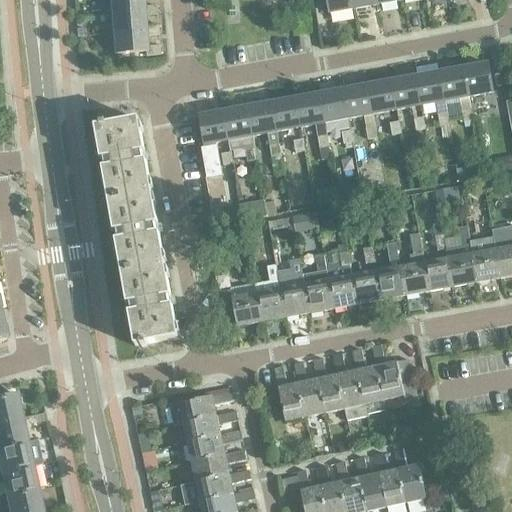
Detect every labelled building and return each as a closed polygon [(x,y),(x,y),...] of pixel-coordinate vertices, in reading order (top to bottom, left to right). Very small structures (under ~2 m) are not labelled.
[(109,0),(111,16),(155,12),(155,7),(142,8),(141,0),(109,0)] [(353,10),(351,0),(326,0),(329,14),(353,10)] [(376,0),(351,0),(353,10),(377,5),(376,0)] [(155,12),(111,16),(112,36),(157,32),(156,27),(144,28),(143,17),(156,16),(155,12)] [(157,32),(112,36),(114,56),(145,53),(145,57),(159,56),(158,47),(146,48),(145,37),(157,36),(157,32)] [(479,65),(463,68),(468,97),(479,95),(493,92),(488,64),(479,65)] [(473,121),(468,97),(463,68),(439,73),(444,101),(459,98),(463,123),(473,121)] [(447,113),(444,101),(439,73),(415,77),(420,105),(435,103),(439,127),(441,139),(451,138),(449,126),(447,113)] [(420,105),(415,77),(391,82),(396,110),(420,105)] [(391,82),(367,86),(372,114),(396,110),(391,82)] [(367,86),(343,90),(348,119),(372,114),(367,86)] [(343,90),(319,95),(324,123),(348,119),(343,90)] [(326,135),(324,123),(319,95),(295,99),(300,127),(314,125),(319,149),(321,162),(331,160),(328,147),(326,135)] [(302,139),(300,127),(295,99),(271,104),(276,132),(278,144),(292,141),(296,163),(306,161),(304,152),(302,139)] [(488,118),(508,114),(506,102),(486,106),(488,118)] [(278,144),(276,132),(271,104),(247,108),(252,136),(266,134),(270,158),(275,178),(284,176),(280,156),(278,144)] [(247,108),(223,112),(228,141),(229,140),(231,152),(244,149),(246,162),(256,160),(247,108)] [(228,141),(223,112),(198,117),(203,145),(228,141)] [(423,118),(413,119),(415,132),(425,130),(423,118)] [(398,122),(389,124),(391,136),(401,134),(398,122)] [(139,123),(97,131),(133,345),(179,336),(139,123)] [(374,126),(365,128),(367,140),(377,139),(374,126)] [(350,131),(341,132),(343,145),(353,143),(350,131)] [(230,153),(220,154),(222,166),(232,165),(230,153)] [(456,171),(457,182),(480,178),(478,167),(456,171)] [(457,189),(434,194),(437,210),(453,207),(452,203),(460,201),(457,189)] [(239,210),(241,222),(265,217),(263,205),(239,210)] [(218,226),(241,222),(239,210),(216,214),(218,226)] [(293,228),(292,219),(268,223),(269,232),(293,228)] [(452,289),(476,285),(469,245),(467,229),(458,230),(460,244),(445,248),(446,251),(446,252),(447,261),(452,289)] [(424,265),(419,236),(410,238),(413,256),(410,256),(412,267),(399,270),(404,298),(429,294),(424,265)] [(446,251),(445,248),(443,237),(435,238),(438,252),(446,251)] [(511,240),(494,244),(501,281),(511,278),(511,240)] [(501,281),(494,244),(493,244),(493,241),(469,245),(476,285),(501,281)] [(389,261),(398,260),(395,245),(387,247),(389,261)] [(262,270),(267,269),(274,267),(271,249),(258,252),(262,270)] [(365,265),(374,264),(371,250),(363,251),(365,265)] [(327,273),(334,311),(356,307),(351,279),(349,268),(350,268),(347,254),(339,256),(341,270),(327,273)] [(334,311),(327,273),(326,273),(324,258),(315,260),(318,274),(302,277),(310,315),(334,311)] [(429,294),(452,289),(447,261),(424,265),(429,294)] [(302,277),(300,263),(291,264),(294,278),(278,281),(286,320),(310,315),(302,277)] [(253,286),(261,324),(286,320),(278,281),(276,267),(274,267),(267,269),(270,283),(253,286)] [(380,302),(404,298),(399,270),(375,274),(380,302)] [(356,307),(380,302),(375,274),(351,279),(356,307)] [(237,329),(261,324),(253,286),(230,290),(230,291),(217,294),(222,320),(235,318),(237,329)] [(374,359),(376,368),(383,402),(404,398),(404,399),(416,397),(408,362),(396,364),(385,366),(381,348),(372,350),(374,359)] [(383,402),(376,368),(365,370),(361,352),(352,354),(356,372),(366,419),(368,419),(367,417),(386,413),(384,405),(383,402)] [(345,411),(347,423),(366,419),(356,372),(345,375),(341,356),(333,358),(337,377),(345,411)] [(325,415),(345,411),(337,377),(326,379),(322,360),(314,362),(318,381),(317,381),(325,415)] [(421,360),(412,362),(416,381),(425,379),(421,360)] [(298,385),(305,419),(325,415),(317,381),(307,383),(303,365),(294,367),(298,385)] [(305,419),(298,385),(287,388),(283,369),(274,371),(285,423),(305,419)] [(172,427),(215,418),(213,407),(233,403),(231,394),(168,408),(172,427)] [(0,425),(20,421),(15,396),(0,399),(0,425)] [(215,418),(172,427),(172,429),(183,426),(187,446),(220,439),(217,427),(237,422),(236,414),(215,418)] [(0,450),(26,445),(20,421),(0,425),(0,450)] [(191,465),(224,457),(222,447),(242,442),(240,434),(220,439),(187,446),(191,465)] [(350,443),(337,446),(339,455),(352,452),(350,443)] [(26,445),(0,450),(0,475),(31,469),(26,445)] [(399,471),(406,504),(426,500),(418,467),(407,469),(403,451),(395,453),(399,471)] [(224,457),(191,465),(195,484),(228,477),(226,466),(246,462),(244,453),(224,458),(224,457)] [(406,504),(399,471),(388,473),(384,455),(375,457),(379,475),(386,509),(406,504)] [(372,511),(386,509),(379,475),(368,478),(364,460),(356,461),(360,479),(366,511),(372,511)] [(366,511),(360,479),(349,482),(345,464),(336,466),(340,484),(339,484),(340,484),(346,511),(366,511)] [(346,511),(340,484),(339,484),(330,486),(326,468),(317,470),(321,488),(325,511),(346,511)] [(36,493),(31,469),(0,475),(0,478),(5,499),(36,493)] [(200,504),(233,496),(230,486),(250,481),(249,473),(228,477),(195,484),(200,504)] [(325,511),(321,488),(310,490),(306,473),(297,475),(305,511),(325,511)] [(40,511),(36,493),(5,499),(7,511),(40,511)] [(201,511),(235,511),(234,505),(255,501),(253,493),(233,497),(233,496),(200,504),(201,511)]
